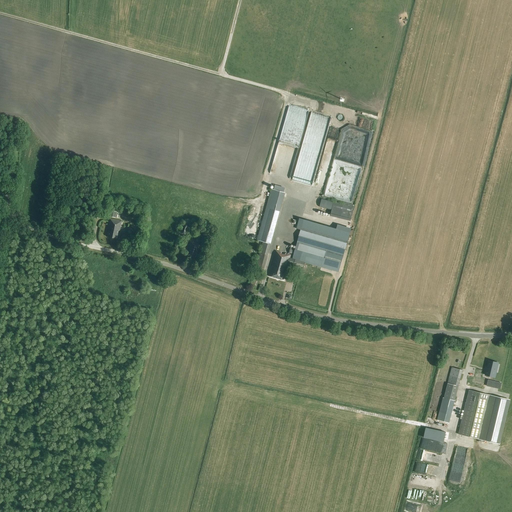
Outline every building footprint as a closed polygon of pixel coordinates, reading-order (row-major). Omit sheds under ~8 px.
[(276,188),(272,187),(259,239),(264,240),(260,258),(262,259),(262,262),(266,263),(267,259),(269,259),(270,254),(268,254),(271,242),(275,242),(287,191),(285,191),(286,187),(277,185),(276,188)] [(334,209),(333,215),(354,219),(356,205),(323,199),(322,207),(334,209)] [(251,228),(256,217),(252,215),(247,226),(251,228)] [(269,276),(284,280),(288,263),(294,265),(295,260),(338,272),(350,230),(305,217),(296,249),(291,248),(289,253),(294,255),(293,259),(290,258),(291,255),(276,251),(269,276)] [(121,221),(109,219),(107,229),(108,229),(107,237),(116,239),(118,231),(119,232),(121,221)] [(211,239),(213,233),(203,230),(201,235),(204,236),(204,238),(208,239),(208,238),(211,239)] [(200,245),(190,242),(188,248),(189,248),(186,255),(195,258),(197,251),(198,251),(200,245)] [(478,366),(472,364),(467,384),(480,387),(487,360),(480,359),(478,366)] [(494,372),(497,363),(493,363),(493,362),(489,361),(488,367),(487,371),(486,375),(495,377),(496,373),(494,372)] [(452,367),(447,385),(444,398),(454,401),(462,370),(452,367)] [(458,434),(500,444),(510,400),(469,390),(458,434)] [(423,437),(444,442),(446,432),(425,427),(423,437)] [(414,482),(439,487),(441,480),(415,475),(414,482)]
